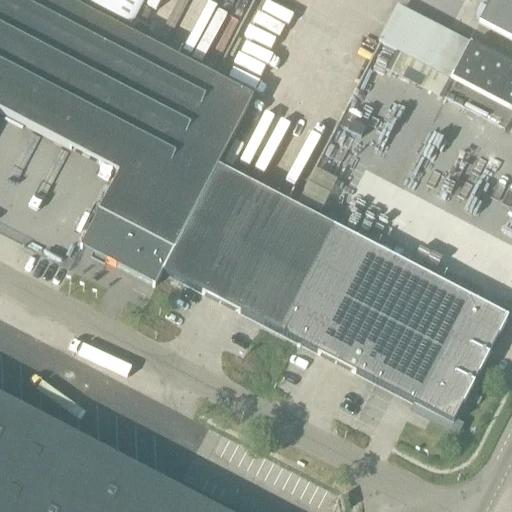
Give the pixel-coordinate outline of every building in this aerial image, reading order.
[(154,288),(161,274),(216,168),(252,100),(59,0),(0,0),(0,113),(118,175),(79,249),(154,288)] [(87,0),(86,4),(130,27),(144,0),(87,0)] [(511,0),(490,0),(478,24),(511,41),(511,0)] [(511,67),(469,45),(450,81),(511,113),(511,67)] [(219,305),(220,305),(275,199),(216,168),(161,274),(205,297),(208,291),(222,299),(219,305)] [(333,229),(275,199),(220,305),(221,305),(224,300),(238,307),(235,313),(278,335),(333,229)] [(417,408),(416,410),(426,416),(428,414),(452,426),(507,320),(333,229),(278,335),(321,357),(324,352),(338,359),(335,365),(336,366),(340,360),(354,367),(351,373),(417,408)] [(0,511),(215,511),(172,489),(153,491),(152,479),(133,481),(133,469),(114,471),(114,459),(95,461),(94,449),(76,451),(76,439),(57,442),(56,430),(37,432),(37,420),(18,422),(18,410),(0,410),(0,511)]
